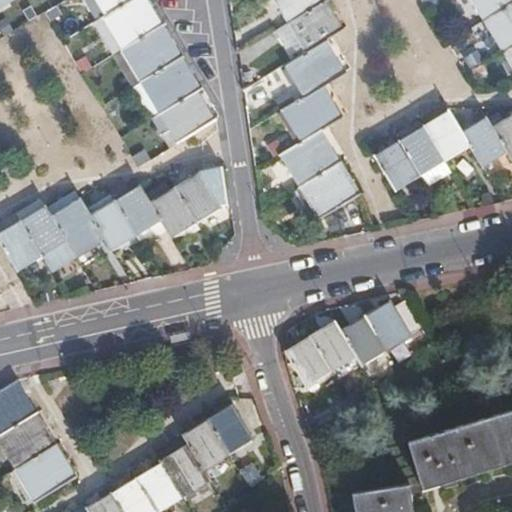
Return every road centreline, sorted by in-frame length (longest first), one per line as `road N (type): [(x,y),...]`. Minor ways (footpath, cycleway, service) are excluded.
road 1 (residential): [(259,289),(213,0)]
road 2 (residential): [(0,345),(259,289)]
road 3 (residential): [(259,289),(511,235)]
road 4 (residential): [(309,511),(260,330),(259,289)]
